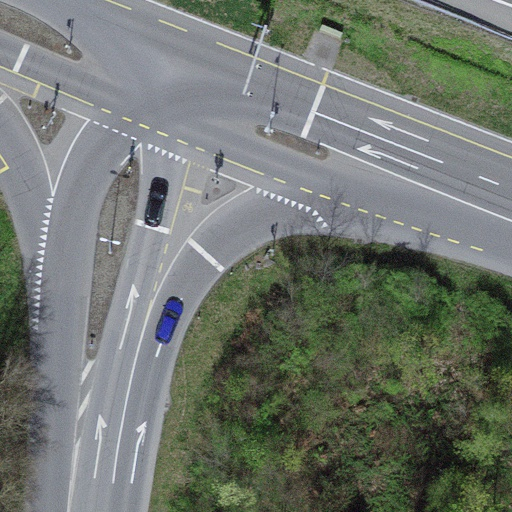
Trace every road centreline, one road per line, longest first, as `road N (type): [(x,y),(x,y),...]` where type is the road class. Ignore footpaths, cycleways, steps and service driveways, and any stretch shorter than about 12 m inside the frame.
road 1 (primary): [(511,186),(173,43)]
road 2 (tertiary): [(66,252),(58,511)]
road 3 (primary): [(154,298),(232,231),(345,186)]
road 4 (tertiary): [(104,511),(131,365),(154,298)]
road 5 (primary): [(172,118),(345,186)]
road 6 (primary): [(154,298),(172,118)]
road 7 (primary): [(345,186),(511,234)]
road 8 (primary): [(128,100),(92,166),(66,252)]
road 9 (primary): [(0,127),(32,174),(66,252)]
road 10 (primary): [(0,47),(128,100)]
